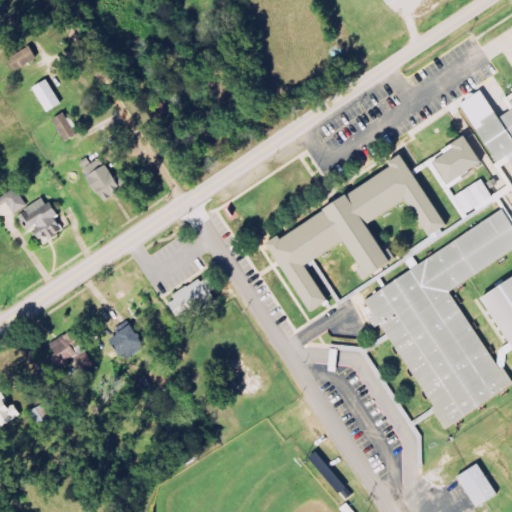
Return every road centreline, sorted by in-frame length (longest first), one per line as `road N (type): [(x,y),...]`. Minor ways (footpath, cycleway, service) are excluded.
road 1 (residential): [(387,511),(48,0)]
road 2 (tertiary): [(0,325),(484,0)]
